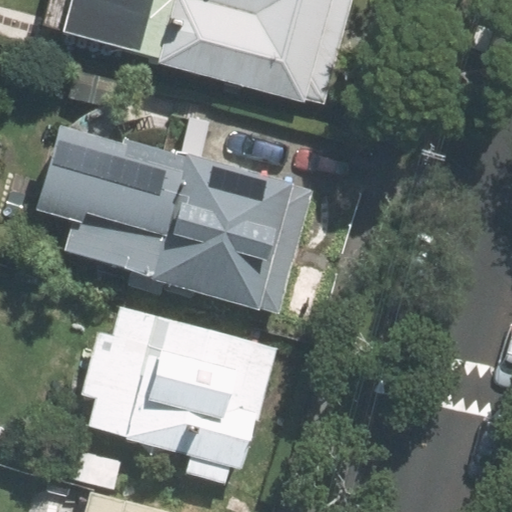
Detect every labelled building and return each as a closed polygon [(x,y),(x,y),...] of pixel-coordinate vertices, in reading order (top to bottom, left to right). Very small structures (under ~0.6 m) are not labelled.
[(135,58),(134,63),(286,104),(287,98),(312,104),(340,0),(51,0),(42,33),(135,58)] [(105,148),(37,129),(13,213),(58,225),(50,255),(268,315),(299,201),(279,196),(280,188),(108,140),(105,148)] [(286,348),(136,307),(128,333),(115,330),(97,395),(110,400),(104,425),(204,452),(198,472),(237,482),(243,463),(254,466),(286,348)] [(64,473),(124,490),(130,464),(70,446),(64,473)] [(169,511),(93,491),(87,511),(169,511)]
